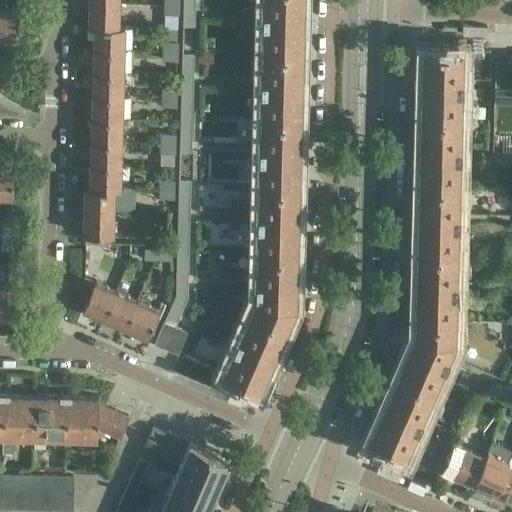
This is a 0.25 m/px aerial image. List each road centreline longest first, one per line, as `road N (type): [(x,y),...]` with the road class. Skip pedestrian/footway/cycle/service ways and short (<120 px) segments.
road 1 (residential): [(329,0),(323,289),(317,324),(270,430)]
road 2 (residential): [(333,460),(387,303),(391,144),(386,94),(365,62)]
road 3 (tertiary): [(302,448),(355,311),(366,244),(365,62)]
road 4 (residential): [(270,430),(55,349)]
road 5 (residential): [(55,349),(58,131)]
road 6 (residential): [(511,14),(364,10)]
road 7 (residential): [(458,511),(333,460)]
